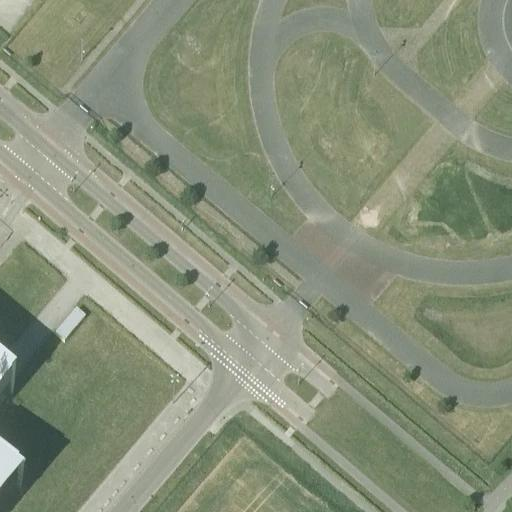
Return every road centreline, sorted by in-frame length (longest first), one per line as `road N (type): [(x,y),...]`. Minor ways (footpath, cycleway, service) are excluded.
road 1 (unclassified): [(246,368),(269,340),(0,105)]
road 2 (unclassified): [(0,154),(246,368)]
road 3 (unclassified): [(122,511),(246,368)]
